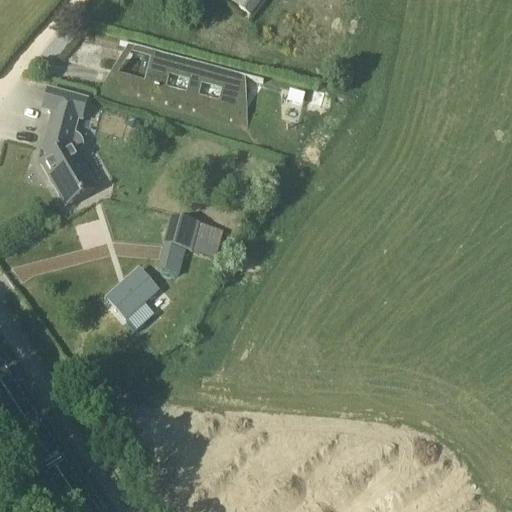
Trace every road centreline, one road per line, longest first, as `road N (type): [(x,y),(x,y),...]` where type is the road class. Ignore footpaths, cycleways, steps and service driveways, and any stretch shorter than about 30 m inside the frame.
road 1 (unknown): [(511,143),(443,173),(305,447),(295,491),(311,511)]
road 2 (unknown): [(418,0),(420,30),(482,125),(485,152)]
road 3 (secondary): [(83,511),(0,380)]
road 4 (unknown): [(478,426),(348,362)]
road 5 (unclassified): [(0,95),(77,0)]
road 6 (unknown): [(446,484),(511,382)]
